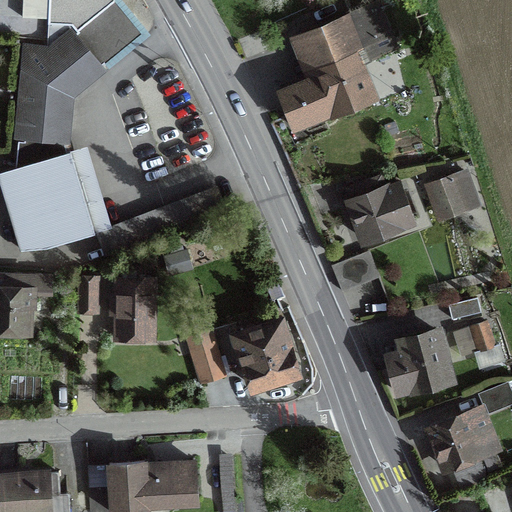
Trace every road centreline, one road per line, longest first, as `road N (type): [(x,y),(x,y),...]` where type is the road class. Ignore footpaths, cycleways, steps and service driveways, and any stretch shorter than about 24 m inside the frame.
road 1 (secondary): [(176,0),(356,398)]
road 2 (residential): [(0,435),(324,408),(356,398)]
road 3 (unknown): [(194,35),(138,65),(104,96),(97,139),(108,173),(130,205),(252,159)]
road 4 (secondary): [(356,398),(411,511)]
